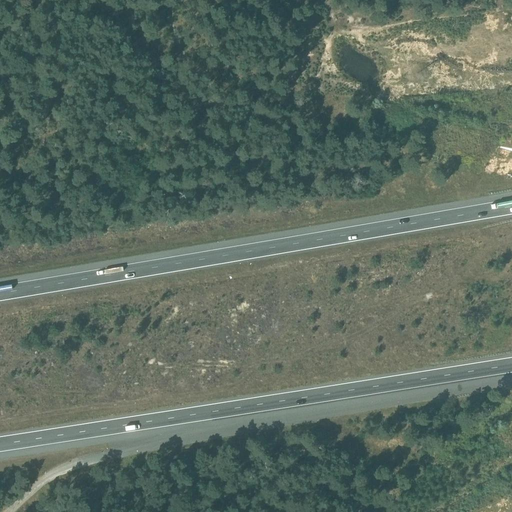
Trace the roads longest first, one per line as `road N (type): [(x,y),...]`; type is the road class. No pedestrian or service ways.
road 1 (motorway): [(511,206),(0,293)]
road 2 (motorway): [(0,444),(511,365)]
road 3 (track): [(182,59),(289,108),(332,104)]
